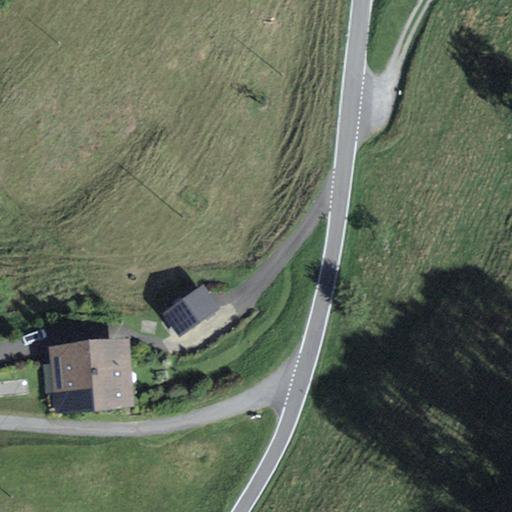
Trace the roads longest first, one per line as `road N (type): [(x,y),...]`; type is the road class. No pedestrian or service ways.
road 1 (unclassified): [(362,0),(341,193),(294,391)]
road 2 (residential): [(294,391),(162,430),(0,423)]
road 3 (track): [(425,0),(378,94),(351,103)]
road 4 (unclassified): [(294,391),(239,511)]
